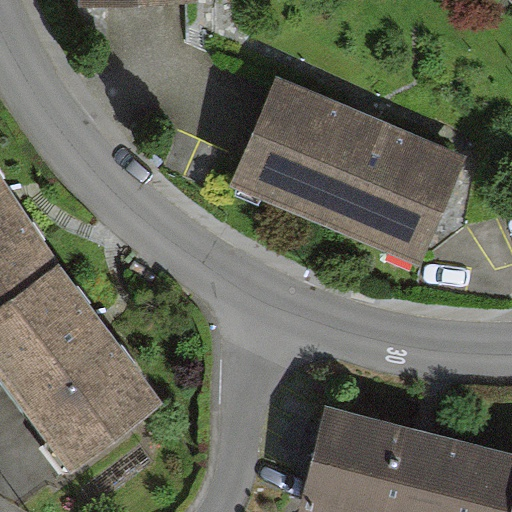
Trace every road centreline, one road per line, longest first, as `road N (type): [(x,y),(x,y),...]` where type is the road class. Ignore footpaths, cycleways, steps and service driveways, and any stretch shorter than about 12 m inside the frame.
road 1 (residential): [(275,316),(187,257),(93,172),(33,85),(0,10)]
road 2 (residential): [(511,353),(437,352),(275,316)]
road 3 (residential): [(213,511),(275,316)]
